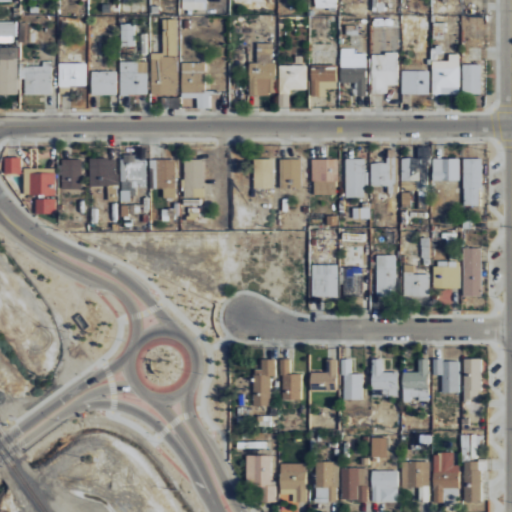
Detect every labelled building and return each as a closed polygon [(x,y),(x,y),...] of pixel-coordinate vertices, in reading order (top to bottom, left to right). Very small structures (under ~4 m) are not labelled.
[(204,0),(181,0),(182,9),(205,10),(204,0)] [(314,0),(315,8),(335,8),(335,0),(314,0)] [(385,0),(371,0),(372,11),(385,12),(385,0)] [(338,39),(339,15),(328,15),(327,39),(338,39)] [(392,19),(370,18),(369,30),(392,31),(392,19)] [(151,53),(151,95),(178,95),(178,20),(163,20),(163,53),(151,53)] [(16,22),(0,21),(0,35),(16,36),(16,22)] [(134,43),(134,24),(120,24),(121,43),(134,43)] [(248,95),(274,95),(275,62),(272,62),(272,43),(256,43),(256,63),(249,63),(248,95)] [(336,43),(310,43),(311,96),(325,96),(325,89),(337,89),(336,43)] [(19,47),(0,47),(0,94),(18,94),(19,47)] [(366,96),(365,53),(354,54),(354,48),(340,49),(341,88),(356,88),(356,96),(366,96)] [(397,53),(371,54),(372,93),(387,93),(387,85),(398,85),(397,53)] [(431,61),(432,94),(460,94),(459,54),(449,54),(449,61),(431,61)] [(27,64),(27,61),(20,60),(20,79),(26,79),(26,94),(52,94),(52,64),(27,64)] [(121,95),(148,94),(148,61),(120,61),(121,95)] [(205,92),(206,62),(182,62),(182,92),(205,92)] [(60,94),(70,94),(70,86),(87,86),(86,63),(59,63),(60,94)] [(481,64),(462,64),(462,94),(481,94),(481,64)] [(279,65),(278,107),(288,107),(289,98),(289,89),(306,89),(307,66),(279,65)] [(117,71),(91,71),(92,95),(117,95),(117,71)] [(428,71),(401,71),(402,94),(429,94),(428,71)] [(430,147),(418,147),(418,158),(430,158),(430,147)] [(21,158),(4,158),(4,174),(21,174),(21,158)] [(274,188),(274,158),(254,159),(254,189),(274,188)] [(345,197),(364,198),(365,188),(369,188),(370,171),(365,171),(366,159),(347,158),(345,197)] [(402,180),(419,181),(419,191),(428,191),(428,158),(402,158),(402,180)] [(460,180),(460,158),(433,159),(433,181),(460,180)] [(481,159),(464,158),(463,205),(481,206),(481,159)] [(62,160),(63,190),(82,190),(82,159),(62,160)] [(177,160),(153,159),(152,188),(163,189),(163,198),(175,198),(177,160)] [(301,188),(301,159),(280,159),(280,187),(301,188)] [(337,195),(338,160),(312,159),(311,194),(337,195)] [(203,160),(184,160),(184,197),(203,197),(203,160)] [(56,195),(57,173),(32,173),(31,195),(56,195)] [(35,214),(57,213),(56,198),(35,199),(35,214)] [(369,219),(370,203),(367,203),(367,208),(353,208),(352,218),(369,219)] [(337,226),(337,216),(326,215),(326,225),(337,226)] [(483,248),(465,248),(464,296),(482,296),(483,248)] [(377,296),(399,296),(399,279),(397,279),(397,255),(377,256),(377,296)] [(461,288),(461,261),(435,261),(435,288),(461,288)] [(338,264),(311,265),(312,297),(338,296),(338,264)] [(404,296),(430,297),(430,274),(414,274),(414,265),(405,265),(404,296)] [(363,296),(363,268),(344,268),(343,296),(363,296)] [(337,358),(330,358),(330,372),(310,371),(310,390),(337,390),(337,358)] [(363,399),(363,373),(352,373),(351,358),(342,359),(343,399),(363,399)] [(398,371),(382,371),(382,358),(372,359),(372,383),(375,383),(376,396),(398,396),(398,371)] [(481,358),(464,358),(464,400),(487,400),(487,391),(481,391),(481,358)] [(271,376),(275,376),(275,359),(261,359),(261,369),(253,369),(254,405),(271,405),(271,376)] [(301,374),(290,373),(290,359),(281,359),(281,399),(301,399),(301,374)] [(403,399),(428,399),(429,359),(418,359),(418,372),(403,371),(403,399)] [(460,393),(460,360),(433,360),(433,375),(442,375),(442,392),(460,393)] [(481,502),(481,470),(487,470),(487,459),(477,459),(477,446),(483,446),(484,434),(463,434),(463,502),(481,502)] [(371,456),(387,456),(387,437),(372,437),(371,456)] [(434,503),(460,502),(459,465),(454,465),(454,452),(433,452),(434,503)] [(271,481),(272,455),(246,455),(246,488),(260,488),(260,502),(276,502),(276,481),(271,481)] [(339,461),(316,461),(317,502),(339,502),(339,461)] [(280,494),(293,494),(293,501),(307,502),(307,463),(281,463),(280,494)] [(342,500),(368,500),(369,468),(343,467),(342,500)] [(398,501),(398,470),(372,471),(372,502),(398,501)]
